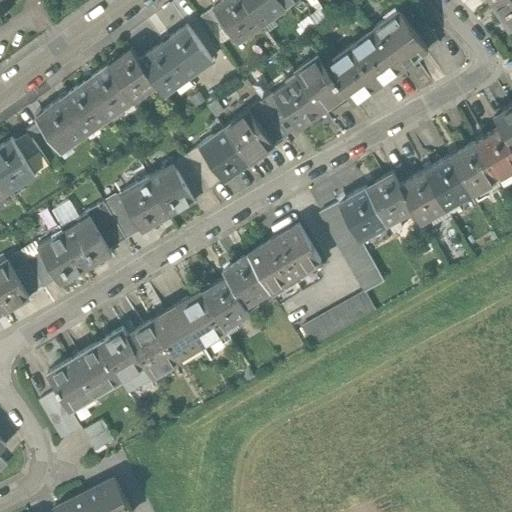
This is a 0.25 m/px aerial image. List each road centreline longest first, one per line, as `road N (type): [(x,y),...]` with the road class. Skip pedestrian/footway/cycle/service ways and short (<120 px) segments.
road 1 (residential): [(0,354),(471,80),(481,54),(476,42),(437,0)]
road 2 (residential): [(0,92),(131,0)]
road 3 (residential): [(0,385),(49,467),(42,482),(0,502)]
